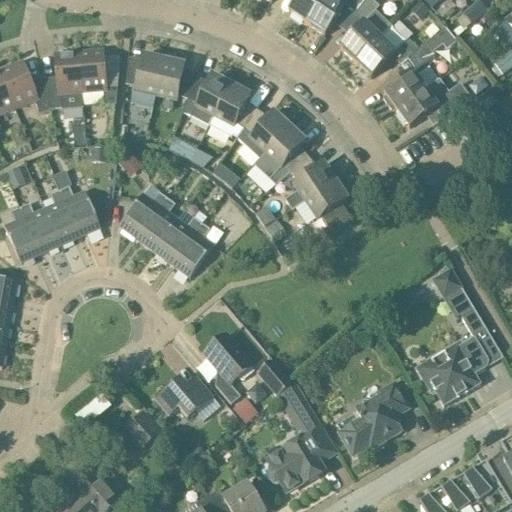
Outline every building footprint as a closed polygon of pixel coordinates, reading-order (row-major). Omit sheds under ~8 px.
[(297,0),(288,14),(306,26),(323,0),(297,0)] [(364,0),(323,0),(306,26),(325,38),(341,14),(351,20),(366,1),(364,0)] [(339,50),(355,65),(391,28),(375,13),(380,8),(370,0),(366,0),(366,1),(351,20),(360,29),(339,50)] [(439,0),(423,0),(432,11),(441,2),(439,0)] [(419,2),(410,12),(421,22),(430,12),(419,2)] [(479,3),(464,16),(472,25),(487,12),(479,3)] [(511,18),(506,23),(507,24),(495,33),(510,52),(511,51),(511,18)] [(391,28),(355,65),(371,80),(392,59),(401,67),(408,61),(419,51),(408,41),(407,43),(391,28)] [(419,51),(408,61),(416,71),(436,57),(427,45),(419,51)] [(104,52),(79,54),(83,96),(103,94),(104,98),(105,107),(116,106),(117,97),(118,90),(107,90),(106,75),(105,60),(104,52)] [(511,52),(494,67),(502,77),(511,69),(511,52)] [(56,80),(44,80),(49,102),(51,112),(63,111),(83,110),(83,96),(79,54),(54,57),(56,80)] [(128,62),(126,87),(136,88),(133,105),(153,109),(156,98),(163,66),(142,61),(141,65),(128,62)] [(24,64),(0,73),(16,111),(35,103),(37,107),(40,116),(51,112),(49,102),(44,80),(43,80),(32,85),(24,64)] [(163,66),(156,98),(177,103),(178,98),(188,102),(196,80),(183,75),(184,71),(163,66)] [(413,74),(383,94),(386,98),(382,101),(390,112),(394,109),(396,112),(426,92),(439,82),(429,69),(416,79),(413,74)] [(0,132),(2,131),(0,127),(0,117),(16,111),(0,73),(0,132)] [(196,80),(188,102),(183,114),(191,119),(209,129),(214,120),(229,91),(210,81),(208,84),(196,80)] [(426,92),(396,112),(410,130),(426,118),(433,114),(440,124),(449,118),(453,115),(468,105),(472,103),(463,90),(461,86),(450,94),(449,93),(440,81),(439,82),(426,92)] [(248,101),(229,91),(214,120),(209,129),(232,141),(233,138),(238,141),(242,135),(244,132),(258,112),(247,105),(248,101)] [(260,162),(265,156),(287,132),(271,117),(269,120),(258,112),(244,132),(242,135),(238,141),(260,162)] [(303,147),(287,132),(265,156),(260,162),(255,167),(276,187),(291,175),(309,160),(300,150),(303,147)] [(174,139),(169,151),(178,156),(184,145),(174,139)] [(95,151),(94,164),(105,164),(106,151),(95,151)] [(129,154),(117,164),(130,178),(142,169),(129,154)] [(309,160),(291,175),(298,183),(294,186),(298,192),(286,201),(293,213),(306,204),(333,186),(321,168),(318,170),(309,160)] [(213,176),(218,180),(220,181),(227,186),(233,191),(241,183),(234,177),(220,167),(213,176)] [(6,175),(12,192),(25,186),(18,170),(6,175)] [(333,186),(306,204),(318,222),(322,219),(329,230),(349,217),(342,206),(345,204),(333,186)] [(70,189),(61,193),(81,240),(101,231),(85,194),(71,201),(69,197),(71,192),(70,189)] [(59,206),(45,212),(61,249),(81,240),(61,193),(51,197),(52,201),(57,202),(59,206)] [(143,197),(119,229),(137,242),(167,201),(159,195),(157,198),(158,203),(156,206),(143,197)] [(167,201),(137,242),(155,255),(178,223),(166,214),(168,211),(174,210),(176,207),(167,201)] [(30,206),(20,210),(41,257),(61,249),(45,212),(31,218),(29,215),(31,210),(30,206)] [(18,220),(19,223),(5,230),(21,266),(41,257),(20,210),(11,214),(13,218),(18,220)] [(178,223),(155,255),(173,268),(203,226),(194,220),(192,223),(193,229),(191,232),(178,223)] [(203,226),(173,268),(190,281),(214,248),(201,239),(203,236),(208,235),(211,232),(203,226)] [(278,227),(268,234),(274,244),(284,237),(278,227)] [(450,272),(432,283),(457,325),(463,322),(475,341),(488,333),(476,314),(450,272)] [(0,303),(14,306),(18,285),(0,281),(0,303)] [(14,306),(0,303),(0,326),(10,328),(14,306)] [(0,348),(6,349),(10,328),(0,326),(0,348)] [(226,338),(205,356),(225,380),(216,387),(232,407),(241,399),(231,387),(240,380),(243,384),(254,374),(251,370),(253,369),(226,338)] [(432,362),(417,371),(430,393),(434,391),(445,408),(480,387),(475,379),(485,372),(488,369),(489,364),(475,341),(462,349),(460,345),(445,354),(432,362)] [(272,363),(257,376),(277,399),(278,398),(291,387),(292,386),(272,363)] [(187,389),(181,381),(157,402),(170,418),(179,410),(188,421),(196,414),(204,424),(221,410),(197,381),(187,389)] [(285,454),(267,464),(273,474),(272,475),(271,476),(270,477),(270,479),(270,480),(270,481),(271,483),(271,484),(272,485),(273,486),(275,486),(276,487),(277,487),(279,486),(280,486),(286,496),(304,485),(305,487),(324,475),(322,472),(323,472),(319,466),(337,454),(335,451),(296,385),(295,384),(279,399),(289,414),(287,415),(288,416),(294,425),(293,425),(294,426),(299,435),(298,435),(302,442),(284,452),(285,454)] [(362,424),(355,428),(338,438),(352,462),(369,452),(370,453),(401,434),(395,425),(400,422),(397,418),(409,411),(394,386),(380,395),(382,398),(356,413),(362,424)] [(246,401),(233,413),(241,422),(254,411),(246,401)] [(162,435),(144,415),(128,429),(145,450),(162,435)] [(116,441),(103,452),(112,462),(125,451),(116,441)] [(508,462),(504,464),(511,477),(511,442),(500,449),(508,462)] [(198,449),(188,458),(198,468),(208,459),(198,449)] [(487,467),(473,475),(495,511),(509,511),(511,511),(511,510),(510,506),(511,504),(511,477),(504,464),(490,472),(487,467)] [(495,511),(473,475),(445,491),(457,511),(495,511)] [(109,511),(117,506),(96,481),(92,485),(89,480),(78,489),(82,493),(60,511),(109,511)] [(220,493),(207,500),(214,511),(261,511),(247,487),(224,500),(220,493)] [(457,511),(445,491),(417,508),(419,511),(457,511)] [(195,507),(197,511),(214,511),(207,500),(195,507)]
